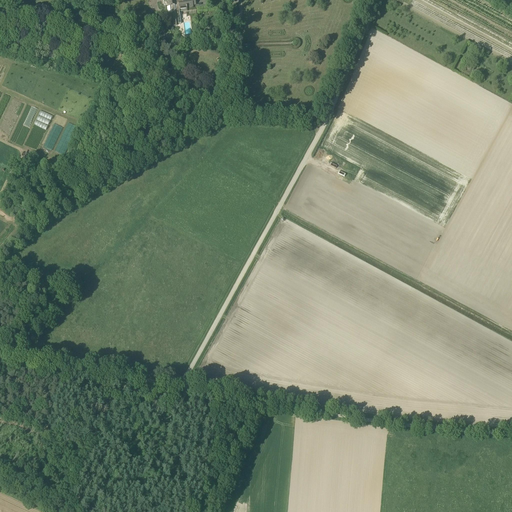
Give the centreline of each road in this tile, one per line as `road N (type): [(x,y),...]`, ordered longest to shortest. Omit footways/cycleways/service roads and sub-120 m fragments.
road 1 (unclassified): [(179,391),(304,162),(373,0)]
road 2 (unclassified): [(511,433),(302,413),(179,391)]
road 3 (unclassified): [(179,391),(0,353)]
